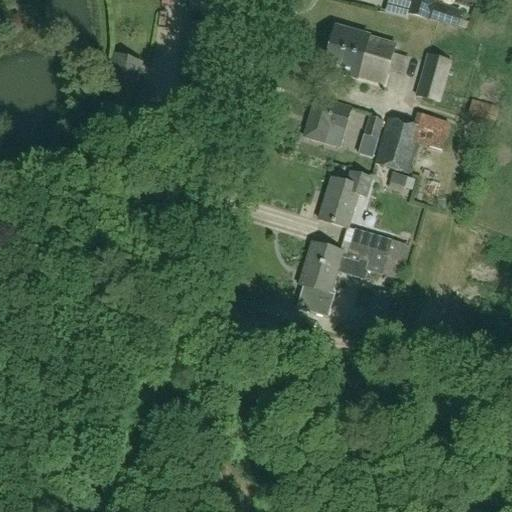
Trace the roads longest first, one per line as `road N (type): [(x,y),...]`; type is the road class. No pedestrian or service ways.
road 1 (residential): [(175,303),(267,0)]
road 2 (track): [(113,511),(160,357)]
